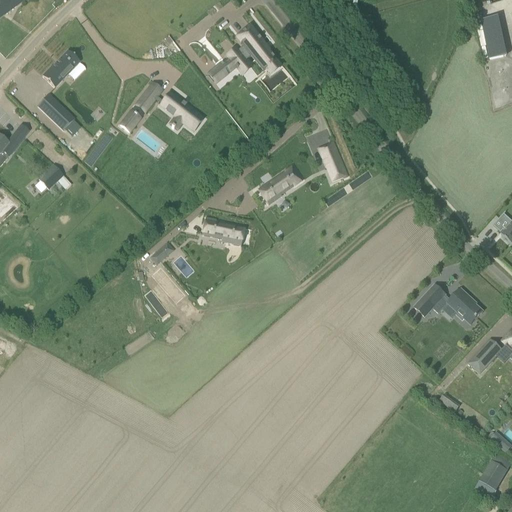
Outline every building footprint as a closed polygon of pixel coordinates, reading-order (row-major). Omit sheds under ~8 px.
[(0,0),(0,19),(26,0),(0,0)] [(222,6),(232,0),(221,0),(206,8),(212,20),(226,13),(222,6)] [(481,22),(489,61),(507,57),(499,18),(481,22)] [(221,60),(215,65),(217,69),(218,70),(215,72),(221,80),(235,69),(237,71),(239,73),(248,66),(245,62),(251,57),(264,73),(270,80),(281,71),(279,67),(266,52),(263,47),(264,46),(264,45),(261,42),(261,41),(250,28),(238,36),(236,38),(244,48),(237,53),(236,51),(227,58),(228,60),(223,64),(221,60)] [(51,69),(42,78),(55,90),(63,82),(63,81),(65,79),(80,65),(67,53),(51,70),(51,69)] [(175,72),(185,66),(180,57),(169,63),(175,72)] [(115,86),(119,83),(105,62),(91,72),(97,82),(96,83),(100,89),(91,96),(94,101),(104,94),(108,100),(119,93),(115,86)] [(148,90),(135,107),(144,114),(154,102),(160,106),(160,107),(175,118),(169,126),(172,128),(171,129),(173,131),(174,130),(177,132),(183,124),(194,133),(203,121),(193,113),(192,115),(190,114),(191,112),(185,108),(186,107),(182,104),(182,105),(175,99),(170,95),(163,103),(157,99),(157,97),(148,90)] [(48,96),(37,108),(63,132),(74,121),(48,96)] [(126,118),(120,127),(129,134),(135,126),(126,118)] [(83,152),(104,129),(95,121),(73,143),(83,152)] [(0,168),(9,158),(22,140),(25,137),(17,131),(15,134),(7,144),(5,142),(0,137),(0,168)] [(338,153),(322,159),(329,176),(345,170),(338,153)] [(53,167),(38,181),(40,182),(47,189),(48,191),(57,183),(62,178),(53,167)] [(266,185),(257,191),(258,192),(260,195),(267,205),(268,207),(277,201),(276,199),(278,198),(302,182),(293,169),(292,167),(266,185)] [(1,190),(0,191),(0,224),(18,208),(1,190)] [(511,222),(503,215),(493,226),(501,234),(503,231),(505,233),(501,237),(511,247),(511,246),(511,222)] [(205,219),(201,237),(221,241),(221,244),(240,248),(244,229),(215,223),(216,222),(205,219)] [(167,244),(161,250),(168,257),(174,252),(167,244)] [(161,250),(150,260),(156,267),(168,257),(161,250)] [(445,296),(434,286),(414,309),(425,319),(433,310),(438,315),(448,305),(457,314),(456,316),(462,322),(464,320),(471,326),(483,313),(471,302),(472,301),(460,290),(450,302),(445,297),(445,296)] [(511,331),(502,342),(511,352),(511,356),(510,359),(511,360),(511,331)] [(467,364),(480,376),(500,354),(494,348),(487,356),(481,349),(467,364)] [(439,404),(457,413),(460,406),(443,397),(439,404)] [(489,440),(497,447),(503,441),(495,434),(489,440)] [(483,476),(472,493),(489,503),(496,493),(495,493),(499,486),(483,476)]
